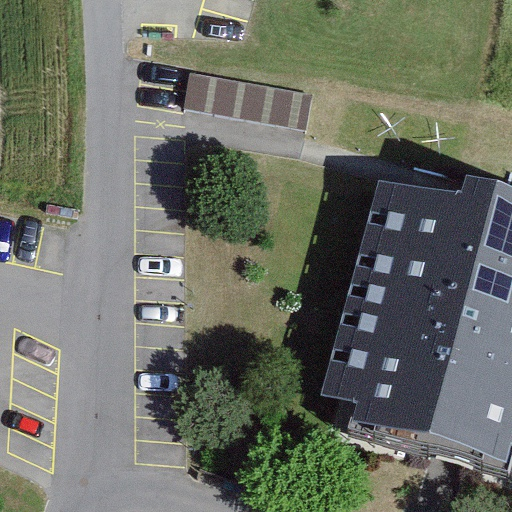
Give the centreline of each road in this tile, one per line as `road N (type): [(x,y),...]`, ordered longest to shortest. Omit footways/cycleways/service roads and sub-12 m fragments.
road 1 (residential): [(83,463),(105,240),(104,60)]
road 2 (residential): [(83,463),(242,511)]
